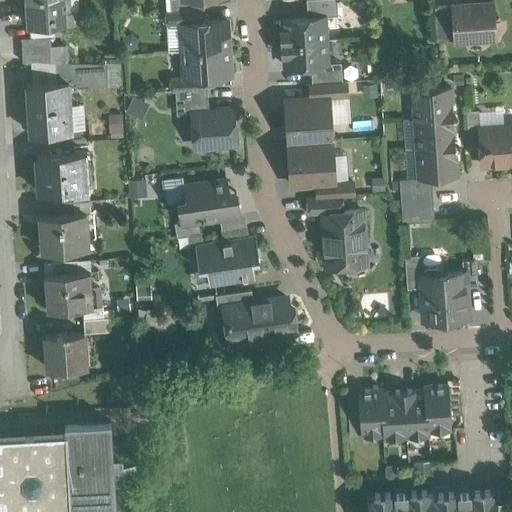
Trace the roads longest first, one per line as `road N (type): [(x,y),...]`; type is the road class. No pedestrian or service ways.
road 1 (residential): [(511,339),(351,352),(336,339),(266,195),(253,0)]
road 2 (residential): [(0,219),(9,375)]
